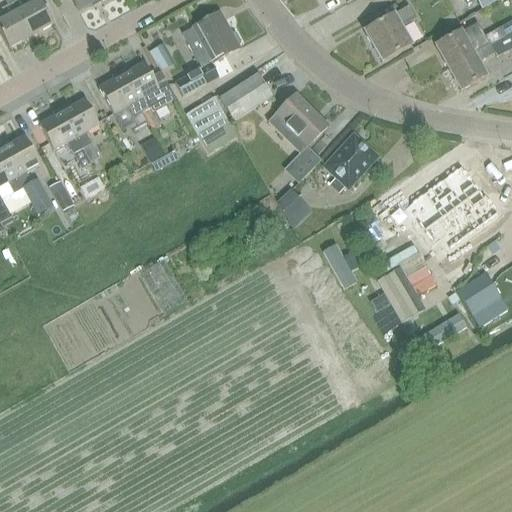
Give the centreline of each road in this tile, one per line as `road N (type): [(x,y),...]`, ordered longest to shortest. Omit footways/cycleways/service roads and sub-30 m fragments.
road 1 (unclassified): [(511,135),(391,110),(326,76),(260,0)]
road 2 (residential): [(0,96),(181,0)]
